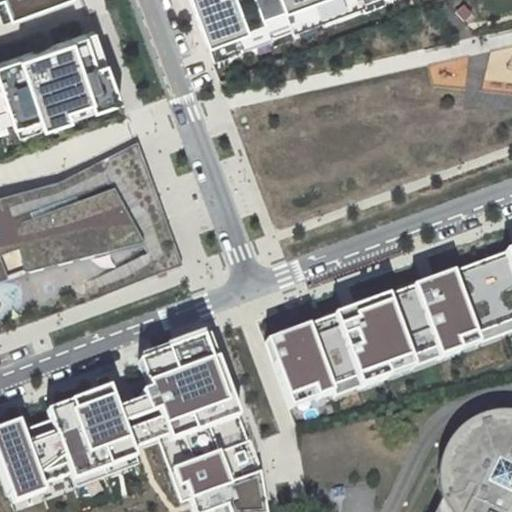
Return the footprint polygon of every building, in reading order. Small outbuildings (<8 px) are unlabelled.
[(0,0),(0,19),(53,0),(0,0)] [(188,0),(210,59),(371,0),(188,0)] [(0,64),(0,93),(11,127),(37,118),(40,127),(68,118),(66,109),(88,101),(91,110),(119,101),(94,30),(0,64)] [(56,186),(0,202),(0,284),(23,277),(142,246),(145,280),(181,268),(136,145),(56,186)] [(511,333),(511,238),(261,333),(290,409),(511,333)] [(76,280),(97,277),(95,263),(74,267),(76,280)] [(259,511),(256,483),(204,344),(138,367),(143,385),(0,438),(0,490),(7,511),(44,511),(167,470),(184,511),(259,511)] [(511,511),(511,423),(503,419),(506,413),(486,414),(474,419),(462,425),(456,432),(461,435),(441,475),(436,472),(436,484),(438,496),(440,500),(434,511),(511,511)] [(267,417),(275,448),(288,445),(280,414),(267,417)] [(291,502),(303,499),(296,473),(284,477),(291,502)]
